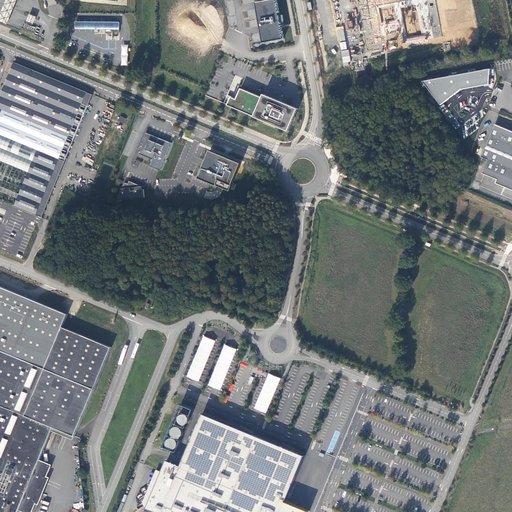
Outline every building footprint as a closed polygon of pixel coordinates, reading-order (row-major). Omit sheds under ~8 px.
[(5,0),(1,11),(0,14),(0,21),(7,24),(11,15),(16,0),(5,0)] [(263,36),(264,43),(284,39),(282,22),(284,22),(283,15),(280,15),(277,0),(268,0),(257,2),(263,36)] [(363,0),(364,3),(358,4),(367,51),(450,38),(443,0),(363,0)] [(27,19),(26,22),(33,25),(34,22),(36,17),(29,14),(27,19)] [(119,22),(75,21),(75,29),(94,29),(94,33),(98,33),(98,29),(119,29),(119,22)] [(0,199),(37,215),(69,138),(75,140),(89,106),(83,104),(88,93),(15,63),(0,100),(0,199)] [(490,85),(490,69),(423,81),(442,105),(462,89),(490,85)] [(225,103),(292,131),(301,109),(279,99),(266,94),(264,98),(242,89),(238,99),(228,96),(225,103)] [(89,106),(93,95),(88,93),(83,104),(89,106)] [(123,124),(126,119),(121,116),(118,121),(123,124)] [(488,159),(483,173),(497,179),(497,183),(511,189),(511,130),(496,124),(482,157),(488,159)] [(171,143),(145,132),(141,143),(142,143),(141,146),(140,146),(138,151),(139,151),(138,154),(152,159),(150,165),(159,169),(160,170),(171,143)] [(75,140),(69,138),(37,215),(43,217),(75,140)] [(240,164),(208,151),(196,179),(229,191),(240,164)] [(123,184),(116,200),(143,197),(143,189),(142,189),(141,186),(128,181),(127,183),(124,182),(123,184)] [(0,218),(0,252),(23,261),(35,231),(0,218)] [(13,292),(0,286),(0,510),(4,511),(18,511),(20,509),(40,462),(53,428),(66,433),(75,437),(89,404),(93,394),(96,387),(112,348),(70,330),(65,328),(63,327),(68,315),(66,314),(62,312),(48,306),(45,305),(34,301),(31,299),(17,293),(13,292)] [(181,412),(190,415),(192,410),(183,406),(181,412)] [(309,511),(310,511),(287,502),(306,455),(289,448),(253,434),(229,424),(210,416),(203,413),(181,465),(168,460),(162,472),(148,508),(147,510),(148,511),(309,511)] [(40,462),(20,509),(26,511),(30,511),(50,466),(40,462)] [(148,508),(162,472),(157,470),(143,503),(148,508)]
